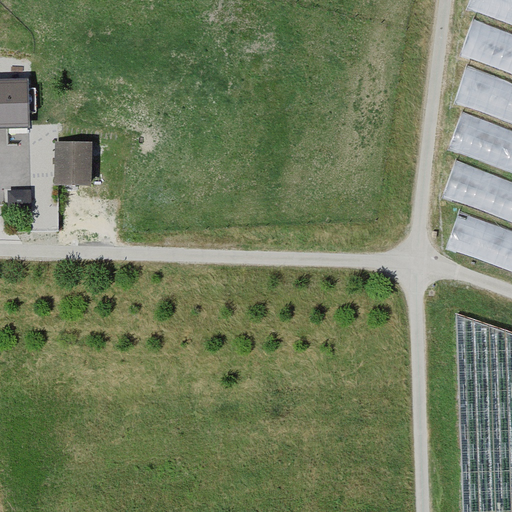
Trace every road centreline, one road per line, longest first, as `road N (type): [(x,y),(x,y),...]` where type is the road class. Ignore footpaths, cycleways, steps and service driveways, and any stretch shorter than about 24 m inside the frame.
road 1 (track): [(511,292),(417,264),(0,255)]
road 2 (track): [(423,511),(417,264),(448,0)]
